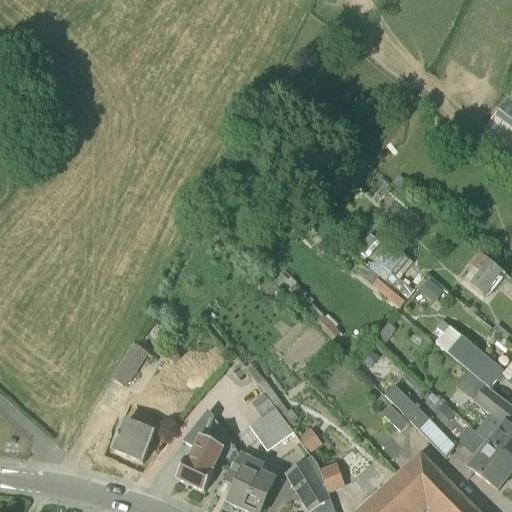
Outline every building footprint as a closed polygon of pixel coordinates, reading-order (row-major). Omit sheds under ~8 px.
[(511,102),(508,100),(497,118),(511,126),(511,102)] [(379,282),(407,303),(424,282),(409,270),(413,265),(400,254),(398,257),(387,248),(376,263),(392,276),(386,284),(381,280),(379,282)] [(462,279),(471,287),(484,297),(503,274),(481,256),(462,279)] [(281,275),(273,283),(331,342),(339,334),(281,275)] [(373,289),(400,311),(407,303),(379,282),(373,289)] [(383,346),(394,333),(388,328),(377,341),(383,346)] [(486,387),(490,390),(504,372),(449,329),(436,346),(487,386),(486,387)] [(132,375),(135,377),(149,355),(134,345),(112,380),(125,388),(132,375)] [(290,432),(296,428),(297,427),(294,423),(297,421),(290,411),(287,414),(250,365),(244,369),(255,384),(255,385),(267,402),(290,432)] [(498,434),(490,445),(511,462),(511,428),(507,424),(511,418),(511,407),(490,390),(486,387),(474,403),(493,419),(487,426),(498,434)] [(426,422),(409,406),(408,407),(399,398),(392,406),(401,414),(400,415),(418,431),(426,422)] [(292,435),(290,432),(267,402),(255,411),(262,420),(248,430),(264,452),(275,444),(276,447),(292,435)] [(401,433),(409,425),(390,407),(382,416),(401,433)] [(158,423),(130,412),(114,452),(143,463),(158,423)] [(204,442),(214,421),(208,413),(182,445),(195,451),(189,463),(185,461),(175,481),(204,495),(213,475),(211,474),(223,451),(204,442)] [(497,492),(511,473),(511,462),(490,445),(489,445),(473,432),(453,457),(497,492)] [(240,478),(228,506),(241,511),(260,511),(273,482),(259,476),(262,468),(248,462),(250,460),(239,455),(228,472),(240,478)] [(399,475),(434,511),(476,511),(420,456),(399,475)] [(333,511),(330,502),(317,469),(310,460),(286,475),(308,511),(333,511)] [(328,494),(345,487),(335,463),(318,469),(328,494)] [(434,511),(399,475),(360,511),(434,511)]
